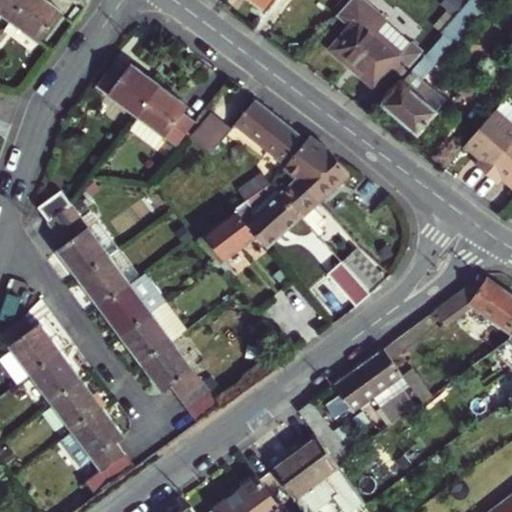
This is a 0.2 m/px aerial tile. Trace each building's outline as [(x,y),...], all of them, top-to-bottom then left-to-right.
[(0,0),(0,14),(9,21),(24,0),(0,0)] [(24,0),(9,21),(38,43),(60,13),(42,0),(24,0)] [(252,0),(267,11),(275,0),(252,0)] [(348,0),(338,12),(353,24),(332,47),(386,94),(427,48),(404,28),(390,44),(360,18),(371,5),(365,0),(348,0)] [(493,0),(468,0),(444,28),(441,31),(445,35),(384,104),(416,132),(436,110),(423,99),(433,88),(421,77),(452,42),(455,44),(493,0)] [(94,86),(134,115),(155,86),(126,65),(121,72),(110,64),(94,86)] [(191,123),(180,115),(185,108),(155,86),(134,115),(175,145),(191,123)] [(233,128),(285,167),(299,149),(304,143),(252,102),(233,128)] [(473,168),(485,178),(511,147),(511,111),(502,103),(464,147),(479,160),(473,168)] [(207,118),(186,142),(206,159),(226,135),(207,118)] [(304,143),(299,149),(334,187),(347,175),(335,160),(307,139),(304,143)] [(511,187),(511,147),(485,178),(497,188),(503,180),(511,187)] [(334,187),(299,149),(285,167),(283,169),(295,182),(315,204),(334,187)] [(235,189),(244,204),(255,196),(269,187),(259,173),(235,189)] [(315,204),(295,182),(278,196),(298,218),(311,232),(325,220),(312,206),(315,204)] [(269,187),(255,196),(244,204),(233,212),(234,214),(256,238),(265,249),(298,218),(278,196),(269,186),(269,187)] [(37,210),(49,223),(70,207),(69,205),(59,192),(37,210)] [(54,234),(78,216),(70,207),(49,223),(47,225),(54,234)] [(234,214),(197,240),(216,263),(225,274),(230,269),(225,262),(238,252),(256,238),(234,214)] [(78,216),(54,234),(63,245),(57,251),(78,280),(117,250),(95,221),(86,227),(78,216)] [(118,249),(117,250),(78,280),(99,307),(139,276),(118,249)] [(382,281),(355,250),(340,264),(370,297),(382,281)] [(370,297),(340,264),(331,272),(340,282),(338,283),(360,307),(364,304),(370,297)] [(141,275),(139,276),(99,307),(120,335),(163,303),(141,275)] [(463,308),(460,304),(466,300),(511,333),(511,294),(488,278),(486,280),(482,276),(432,313),(438,320),(454,308),(458,312),(463,308)] [(141,364),(172,341),(188,329),(166,300),(163,303),(120,335),(141,364)] [(19,384),(30,375),(60,353),(39,324),(32,329),(23,318),(0,335),(12,351),(0,359),(19,384)] [(511,341),(509,340),(490,353),(502,369),(511,360),(511,341)] [(201,379),(172,341),(141,364),(163,393),(171,387),(179,397),(201,379)] [(346,377),(335,385),(353,410),(372,397),(380,408),(411,386),(385,348),(346,377)] [(30,375),(52,403),(82,381),(60,353),(30,375)] [(209,390),(201,379),(179,397),(188,408),(209,390)] [(52,403),(73,432),(103,409),(82,381),(52,403)] [(218,402),(209,390),(188,408),(197,419),(218,402)] [(301,411),(319,435),(338,461),(351,452),(314,401),(301,411)] [(93,458),(102,470),(125,453),(117,443),(125,438),(103,409),(73,432),(59,443),(78,469),(93,458)] [(319,435),(272,468),(296,500),(342,467),(338,461),(319,435)] [(111,482),(135,466),(125,453),(102,470),(111,482)] [(102,470),(86,483),(94,494),(111,482),(102,470)] [(216,506),(220,511),(283,511),(257,477),(216,506)] [(511,511),(511,490),(483,511),(511,511)]
